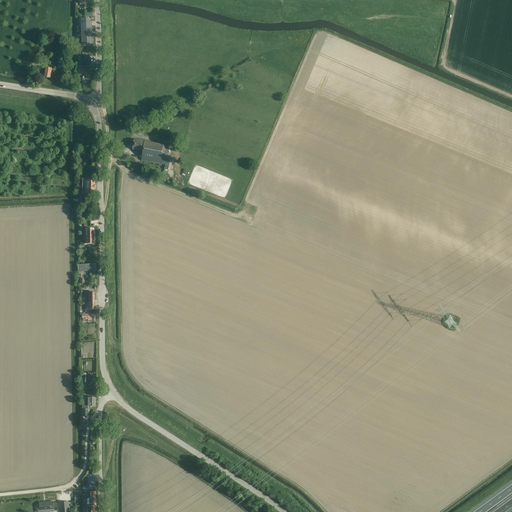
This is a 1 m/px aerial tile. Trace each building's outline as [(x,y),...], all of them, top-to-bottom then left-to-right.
[(81,38),(79,38),(79,40),(79,43),(80,43),(81,43),(81,45),(92,44),(92,33),(90,33),(90,31),(92,31),(91,26),(91,22),(88,23),(88,18),(80,18),(80,23),(81,27),(81,38)] [(95,67),(95,57),(85,57),(84,60),(82,60),(82,58),(76,57),(76,63),(82,63),(82,67),(95,67)] [(42,68),(41,71),(44,72),(43,77),(50,78),(51,69),(51,67),(45,66),(44,68),(42,68)] [(134,140),(132,149),(143,151),(141,161),(161,164),(165,164),(164,173),(168,173),(168,170),(170,161),(165,160),(165,155),(166,155),(167,155),(168,146),(164,145),(144,142),(134,140)] [(84,193),(94,193),(94,180),(88,180),(88,189),(85,189),(84,193)] [(94,229),(85,229),(85,244),(94,244),(94,229)] [(95,265),(77,266),(78,273),(96,271),(95,265)] [(86,303),(97,303),(97,293),(86,293),(86,303)] [(82,403),(82,410),(88,410),(88,407),(95,407),(95,399),(88,398),(88,403),(82,403)] [(87,506),(96,506),(96,491),(90,492),(90,497),(87,497),(87,506)] [(53,504),(53,502),(39,503),(40,511),(53,510),(53,511),(58,511),(57,503),(53,504)] [(60,511),(68,511),(68,502),(60,503),(60,511)]
